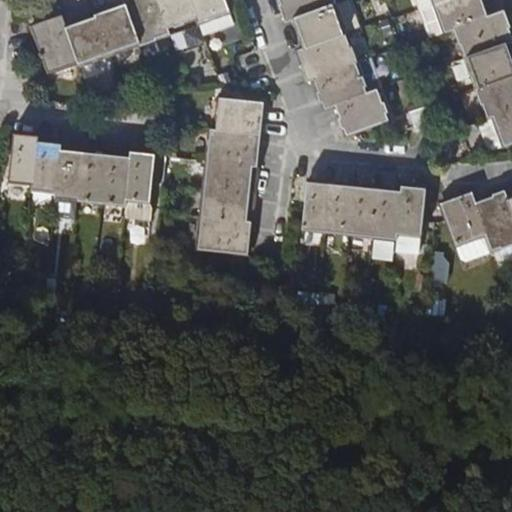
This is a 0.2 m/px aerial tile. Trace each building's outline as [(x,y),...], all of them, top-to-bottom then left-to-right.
[(122,0),(125,5),(139,46),(169,35),(167,31),(156,0),(122,0)] [(198,20),(190,0),(156,0),(167,31),(198,20)] [(233,24),(224,0),(190,0),(198,20),(203,35),(233,24)] [(332,0),(277,0),(285,21),(293,19),(334,4),(332,0)] [(344,0),(334,4),(293,19),(303,49),(344,34),(358,29),(347,0),(344,0)] [(492,15),(486,0),(452,0),(433,7),(442,33),(453,29),(492,15)] [(139,46),(125,5),(95,15),(109,57),(139,46)] [(511,38),(503,12),(503,11),(492,15),(453,29),(464,59),(506,44),(511,41),(511,38)] [(95,15),(65,26),(79,65),(80,68),(109,57),(95,15)] [(79,65),(65,26),(61,16),(31,26),(48,76),(79,65)] [(306,81),(312,79),(355,64),(344,34),(303,49),(296,52),(306,81)] [(475,90),(511,75),(511,59),(506,44),(464,59),(475,90)] [(322,108),(333,105),(376,89),(382,87),(371,58),(355,64),(312,79),(322,108)] [(511,75),(475,90),(486,119),(491,117),(511,109),(511,75)] [(333,105),(338,121),(344,135),(387,119),(376,89),(333,105)] [(261,136),(263,121),(264,104),(244,101),(218,99),(215,131),(261,136)] [(421,132),(433,128),(425,106),(407,112),(415,134),(421,132)] [(502,148),(511,144),(511,109),(491,117),(486,119),(478,122),(488,150),(492,151),(502,148)] [(258,168),(261,136),(215,131),(209,130),(206,163),(258,168)] [(32,190),(36,147),(37,142),(13,140),(8,188),(32,190)] [(54,197),(59,155),(59,150),(36,147),(32,190),(31,195),(54,197)] [(82,158),(59,155),(54,197),(54,204),(77,207),(82,158)] [(130,157),(129,163),(125,205),(124,211),(123,223),(152,226),(153,213),(148,208),(150,190),(154,160),(130,157)] [(101,209),(106,160),(82,158),(77,207),(101,209)] [(124,211),(125,205),(129,163),(106,160),(101,209),(124,211)] [(203,190),(255,195),(258,168),(206,163),(203,190)] [(306,182),(302,230),(325,232),(331,184),(306,182)] [(349,235),(353,186),(331,184),(325,232),(349,235)] [(372,237),(377,189),(353,186),(349,235),(372,237)] [(401,191),(396,234),(396,240),(395,254),(419,256),(421,236),(422,221),(425,188),(401,186),(401,191)] [(396,240),(396,234),(401,191),(377,189),(372,237),(396,240)] [(201,218),(252,222),(255,195),(203,190),(201,218)] [(486,235),(474,202),(470,191),(440,202),(448,226),(450,233),(455,246),(459,260),(466,262),(492,253),(486,235)] [(504,191),(474,202),(486,235),(492,253),(511,246),(511,213),(507,199),(504,191)] [(76,216),(77,207),(54,204),(53,214),(76,216)] [(249,252),(252,222),(201,218),(197,251),(249,256),(249,252)] [(429,249),(428,280),(446,281),(447,250),(429,249)] [(443,312),(443,294),(425,294),(426,312),(443,312)]
